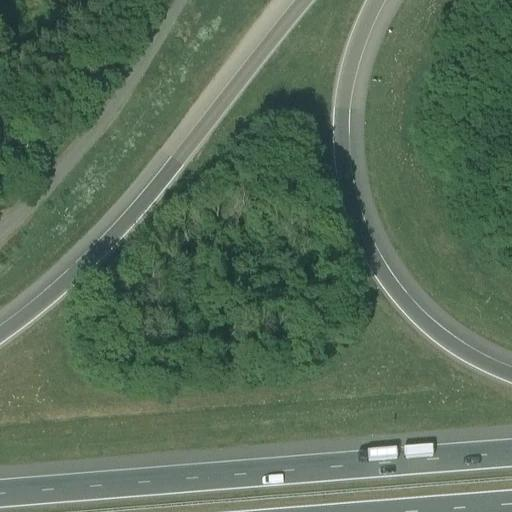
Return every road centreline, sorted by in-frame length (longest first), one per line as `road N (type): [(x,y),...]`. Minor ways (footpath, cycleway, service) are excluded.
road 1 (motorway): [(511,449),(0,493)]
road 2 (motorway): [(312,0),(146,201),(0,340)]
road 3 (motorway): [(511,376),(446,342),(398,299),(363,248),(339,146),(343,91),(378,0)]
road 4 (unclassified): [(0,227),(57,168),(173,0)]
